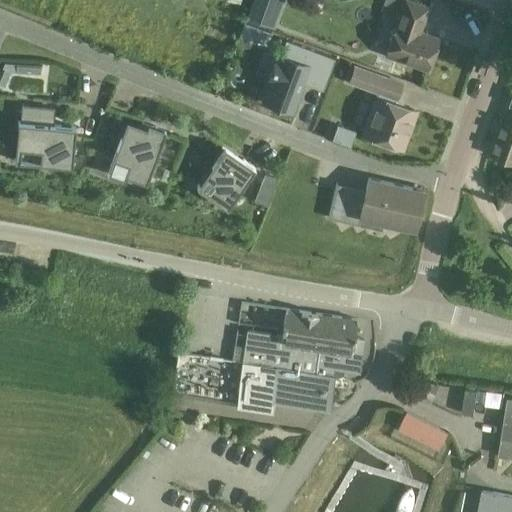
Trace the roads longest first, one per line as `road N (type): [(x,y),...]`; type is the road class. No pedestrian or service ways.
road 1 (residential): [(453,172),(390,173),(0,17)]
road 2 (unclassified): [(418,308),(0,231)]
road 3 (unclassified): [(453,172),(510,12)]
road 4 (unclassified): [(418,308),(453,172)]
